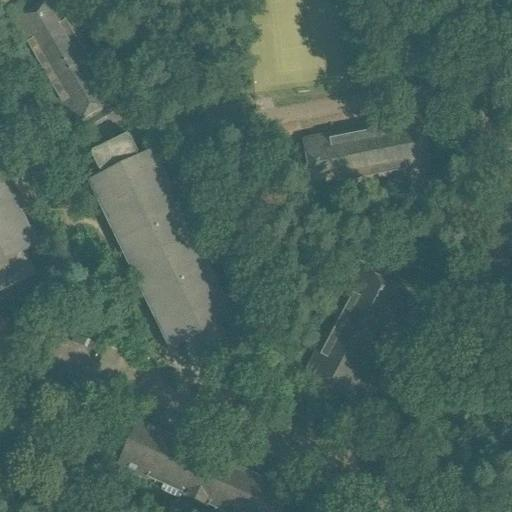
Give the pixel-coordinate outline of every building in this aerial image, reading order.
[(12,26),(41,76),(70,126),(69,127),(69,128),(117,100),(117,99),(115,100),(57,0),(54,0),(10,26),(11,27),(12,26)] [(511,0),(494,0),(505,11),(511,4),(511,0)] [(419,119),(340,135),(306,142),(306,140),(304,140),(315,195),(316,195),(316,193),(429,171),(429,172),(430,172),(420,117),(418,118),(419,119)] [(104,175),(88,183),(170,353),(186,345),(187,347),(186,347),(186,348),(185,350),(193,365),(193,366),(194,367),(196,367),(197,367),(231,351),(231,350),(232,349),(231,347),(224,332),(223,331),(221,331),(220,331),(219,329),(235,321),(153,151),(137,159),(136,157),(137,156),(138,155),(138,154),(137,153),(130,138),(129,137),(128,136),(127,136),(126,136),(94,152),(92,153),(92,154),(91,155),(92,157),(99,171),(99,172),(100,173),(102,173),(103,173),(104,175)] [(0,293),(33,277),(34,277),(35,276),(35,274),(28,258),(27,258),(26,257),(25,257),(24,257),(23,255),(39,247),(0,166),(0,293)] [(361,272),(337,317),(307,374),(306,373),(305,375),(354,401),(355,399),(353,399),(407,297),(409,298),(409,296),(360,270),(360,272),(361,272)] [(281,511),(290,493),(180,442),(140,424),(121,466),(220,511),(281,511)]
